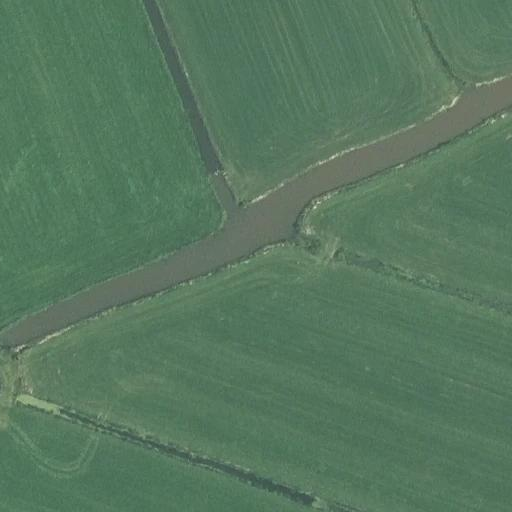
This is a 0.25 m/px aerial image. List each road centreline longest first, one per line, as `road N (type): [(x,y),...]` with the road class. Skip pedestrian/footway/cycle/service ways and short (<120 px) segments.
road 1 (track): [(32,385),(168,328),(511,144)]
road 2 (track): [(0,437),(14,392),(32,385),(180,428)]
